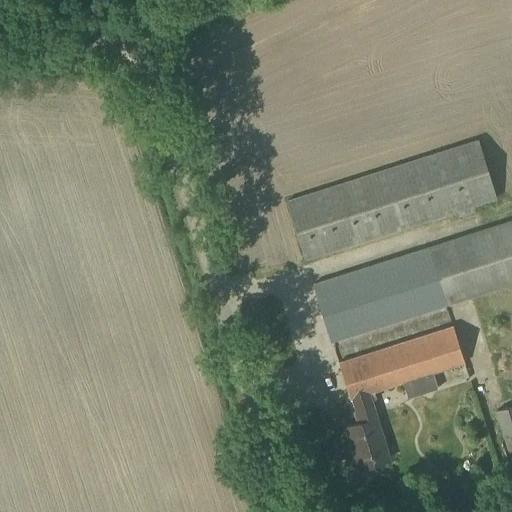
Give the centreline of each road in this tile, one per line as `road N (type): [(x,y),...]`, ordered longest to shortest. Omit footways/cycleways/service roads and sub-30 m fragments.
road 1 (unclassified): [(259,511),(121,69)]
road 2 (unclassified): [(121,69),(259,0)]
road 3 (unclassified): [(121,69),(0,80)]
